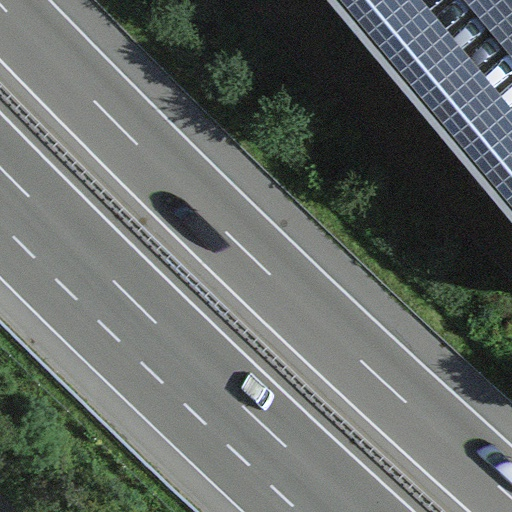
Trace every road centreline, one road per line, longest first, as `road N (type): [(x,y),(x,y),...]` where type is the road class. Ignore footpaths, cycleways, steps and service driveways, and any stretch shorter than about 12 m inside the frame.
road 1 (motorway): [(511,491),(341,342),(0,4)]
road 2 (motorway): [(0,153),(277,432),(369,511)]
road 3 (motorway): [(0,260),(252,511)]
